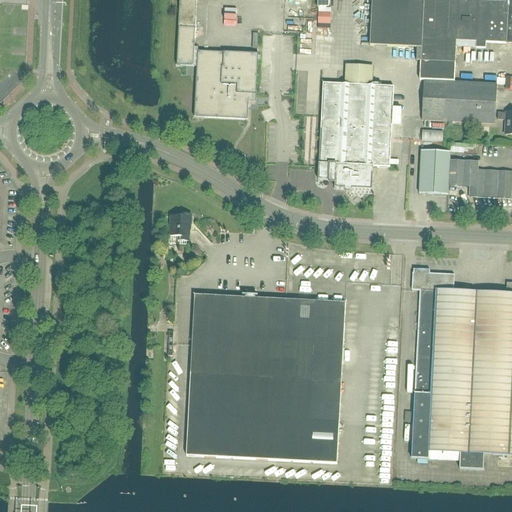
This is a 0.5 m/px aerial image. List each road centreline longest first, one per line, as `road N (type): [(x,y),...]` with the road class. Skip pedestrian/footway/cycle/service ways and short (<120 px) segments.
road 1 (tertiary): [(511,241),(302,225),(133,141),(81,137)]
road 2 (secondary): [(27,511),(43,169)]
